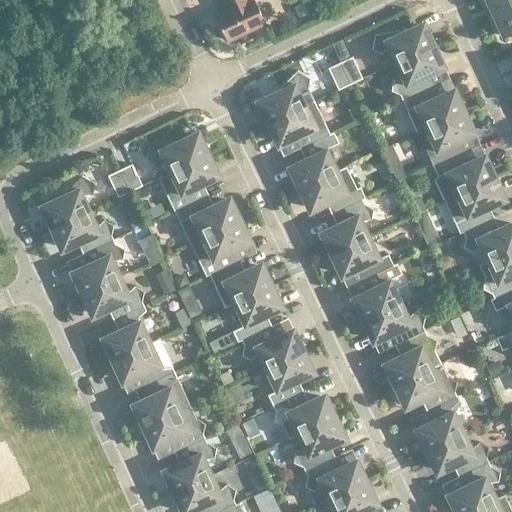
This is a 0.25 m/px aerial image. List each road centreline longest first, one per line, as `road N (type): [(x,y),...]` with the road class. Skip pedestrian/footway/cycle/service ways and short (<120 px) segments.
road 1 (residential): [(422,511),(213,88)]
road 2 (residential): [(37,289),(6,224),(5,185),(213,88)]
road 3 (residential): [(142,511),(37,289)]
road 4 (residential): [(213,88),(405,0)]
road 5 (residential): [(511,138),(446,0)]
